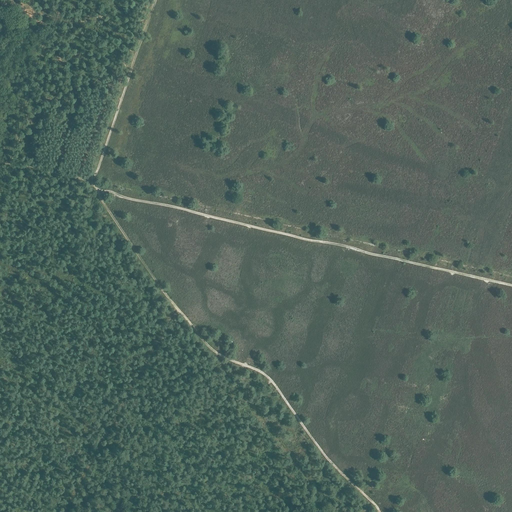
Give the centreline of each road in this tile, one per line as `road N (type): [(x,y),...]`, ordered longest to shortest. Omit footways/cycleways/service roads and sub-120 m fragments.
road 1 (track): [(93,181),(179,311),(217,352),(269,374),(328,459),(378,511)]
road 2 (track): [(511,285),(97,191)]
road 3 (track): [(155,0),(93,181)]
